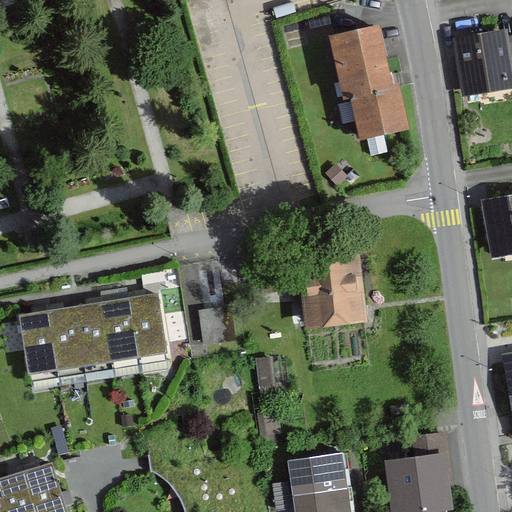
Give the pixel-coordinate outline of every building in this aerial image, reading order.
[(379,25),(329,36),(343,99),(351,97),(360,140),(409,130),(399,83),(392,85),(379,25)] [(511,63),(506,32),(454,41),(464,97),(511,88),(511,63)] [(511,198),(461,208),(472,263),(511,254),(511,198)] [(310,338),(370,329),(360,261),(301,269),(310,338)] [(160,294),(131,298),(141,356),(169,352),(160,294)] [(113,361),(141,356),(131,298),(103,303),(113,361)] [(84,366),(113,361),(103,303),(75,307),(84,366)] [(222,304),(200,308),(206,341),(228,337),(222,304)] [(56,370),(84,366),(75,307),(47,312),(56,370)] [(28,375),(56,370),(47,312),(18,316),(28,375)] [(511,354),(489,358),(502,438),(511,436),(511,354)] [(423,456),(382,461),(388,511),(447,511),(443,477),(459,475),(453,432),(421,436),(423,456)] [(289,463),(294,496),(351,487),(346,454),(289,463)] [(26,473),(37,511),(66,511),(52,465),(26,473)] [(189,475),(195,511),(233,511),(227,470),(189,475)] [(0,480),(0,482),(9,511),(37,511),(26,473),(0,480)] [(0,511),(9,511),(0,482),(0,511)] [(354,511),(351,487),(294,496),(296,511),(354,511)]
